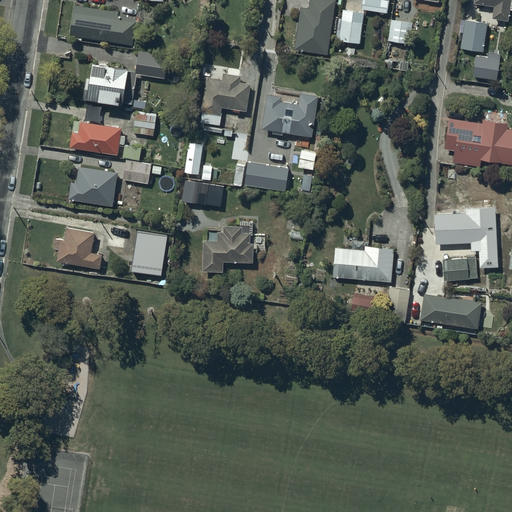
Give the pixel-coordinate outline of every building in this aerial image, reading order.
[(327,53),(334,0),(309,0),(308,7),(300,6),(294,48),(327,53)] [(510,0),(475,0),(495,3),(493,16),(507,18),(510,0)] [(75,5),(71,34),(133,43),(137,17),(118,14),(119,11),(75,5)] [(359,43),(363,12),(343,9),(339,40),(359,43)] [(390,18),(387,39),(409,43),(413,22),(390,18)] [(486,22),(466,19),(462,46),(482,49),(486,22)] [(87,76),(84,97),(123,103),(123,101),(132,103),(137,72),(165,77),(169,55),(140,50),(137,68),(93,61),(91,77),(87,76)] [(500,53),(489,52),(488,57),(477,55),(474,73),(497,77),(500,53)] [(221,77),(206,76),(200,122),(220,124),(221,112),(221,106),(233,108),(232,110),(240,111),(240,109),(246,110),(250,83),(240,82),(241,74),(222,71),(221,77)] [(281,95),(267,92),(261,127),(272,129),(272,132),(282,133),(282,130),(311,135),(318,94),(299,91),(298,103),(280,100),(281,95)] [(154,135),(157,114),(136,112),(133,132),(154,135)] [(483,121),(448,116),(444,148),(454,149),(452,161),(480,165),(481,158),(511,162),(511,128),(506,127),(507,122),(483,119),(483,121)] [(70,146),(118,154),(120,143),(124,143),(126,135),(121,134),(123,127),(74,119),(70,146)] [(235,138),(215,133),(213,142),(233,146),(235,138)] [(205,142),(189,139),(184,171),(201,174),(205,142)] [(142,146),(126,144),(123,156),(140,159),(142,146)] [(152,163),(127,158),(123,178),(149,182),(152,163)] [(269,165),(247,161),(244,184),(279,189),(282,173),(268,171),(269,165)] [(212,164),(203,163),(202,178),(211,178),(212,164)] [(244,164),(227,163),(225,182),(242,184),(244,164)] [(69,198),(113,204),(117,170),(79,165),(77,182),(71,181),(69,198)] [(310,174),(303,173),(301,190),(308,191),(310,174)] [(208,182),(185,178),(181,199),(204,204),(205,202),(220,205),(223,186),(208,184),(208,182)] [(467,213),(436,214),(437,242),(478,240),(479,254),(497,253),(495,206),(466,208),(467,213)] [(252,261),(253,242),(249,242),(250,241),(251,241),(251,236),(250,236),(250,233),(253,233),(253,221),(239,221),(239,225),(223,224),(223,231),(207,230),(207,239),(202,239),(202,270),(223,270),(223,261),(252,261)] [(95,230),(67,225),(65,238),(55,237),(53,247),(59,248),(57,260),(100,267),(103,252),(92,250),(95,230)] [(162,274),(167,235),(138,231),(133,270),(162,274)] [(40,232),(32,232),(31,251),(39,252),(40,232)] [(393,249),(366,246),(366,250),(336,247),(334,274),(390,279),(393,249)] [(474,258),(443,260),(444,279),(476,276),(474,258)] [(383,297),(355,293),(352,309),(380,313),(383,297)] [(480,303),(426,294),(422,318),(477,326),(480,303)]
